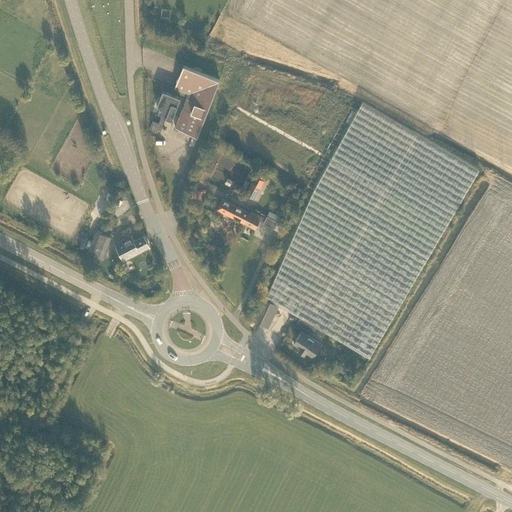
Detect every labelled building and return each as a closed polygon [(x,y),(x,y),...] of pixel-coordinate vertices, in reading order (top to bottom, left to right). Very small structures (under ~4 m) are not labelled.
[(487,13),(492,0),(480,0),(480,1),(485,3),(480,4),(481,10),(487,13)] [(315,62),(433,116),(466,44),(462,42),(459,43),(454,54),(457,55),(444,65),(450,73),(447,78),(445,76),(429,88),(426,86),(433,95),(420,89),(420,88),(411,84),(415,80),(409,65),(407,69),(404,63),(402,64),(410,86),(395,66),(386,70),(391,58),(372,66),(337,50),(338,54),(315,62)] [(175,88),(175,87),(189,93),(176,127),(175,127),(198,136),(220,79),(184,65),(175,87),(175,88)] [(172,119),(181,97),(163,90),(157,105),(160,106),(158,112),(167,115),(166,117),(172,119)] [(358,109),(356,108),(313,188),(315,189),(266,297),(301,317),(317,327),(369,357),(479,169),(363,101),(358,109)] [(255,199),(267,175),(258,170),(245,194),(255,199)] [(239,206),(232,202),(232,203),(223,198),(217,209),(222,211),(245,223),(250,212),(239,206)] [(245,223),(255,228),(262,216),(251,210),(250,212),(245,223)] [(264,223),(275,228),(278,221),(279,222),(281,217),(270,212),(268,216),(264,223)] [(94,254),(103,258),(111,237),(102,233),(96,231),(87,252),(94,254)] [(118,249),(123,259),(128,256),(149,246),(143,236),(135,241),(131,234),(115,242),(118,249)] [(268,327),(279,305),(262,297),(251,319),(268,327)] [(299,349),(305,353),(306,351),(312,356),(321,343),(310,336),(317,327),(301,317),(297,322),(301,325),(299,327),(299,328),(302,330),(294,343),(300,347),(299,349)]
